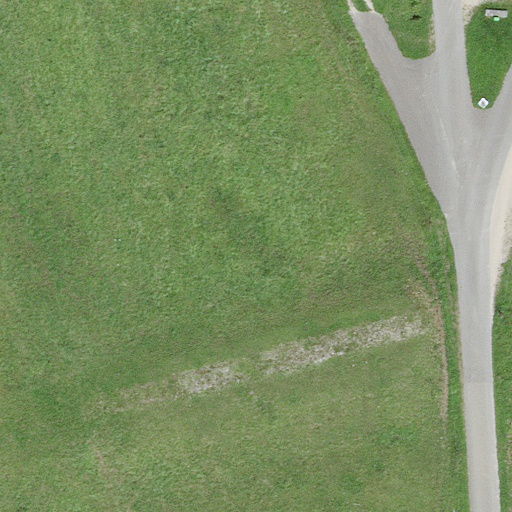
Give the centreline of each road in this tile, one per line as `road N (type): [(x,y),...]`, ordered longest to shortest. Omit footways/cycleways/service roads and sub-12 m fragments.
road 1 (track): [(470,511),(438,0)]
road 2 (track): [(360,0),(450,191)]
road 3 (track): [(458,323),(511,160)]
